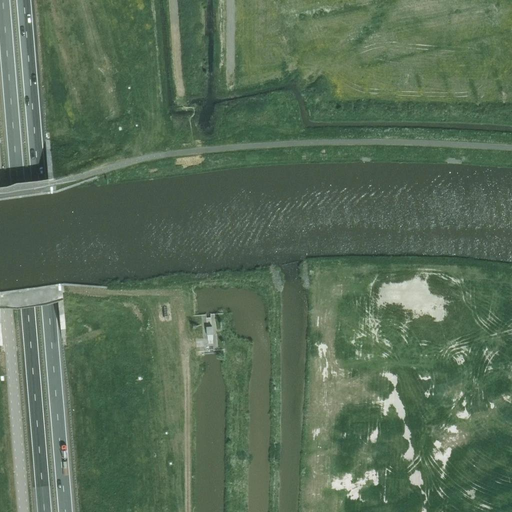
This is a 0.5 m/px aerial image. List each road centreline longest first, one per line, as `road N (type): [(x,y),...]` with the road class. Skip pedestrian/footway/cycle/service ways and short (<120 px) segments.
road 1 (trunk): [(65,511),(23,0)]
road 2 (trunk): [(2,0),(42,511)]
road 3 (track): [(186,511),(178,293),(68,293)]
road 4 (unclassified): [(0,224),(23,511)]
